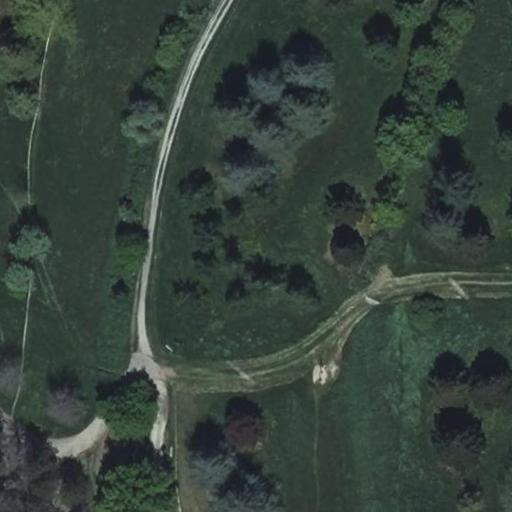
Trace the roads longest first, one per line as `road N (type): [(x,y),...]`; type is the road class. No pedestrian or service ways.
road 1 (track): [(149,365),(142,305),(159,177),(197,61),(229,0)]
road 2 (track): [(0,412),(39,443),(73,447),(149,365)]
road 3 (track): [(159,511),(159,394),(149,365)]
